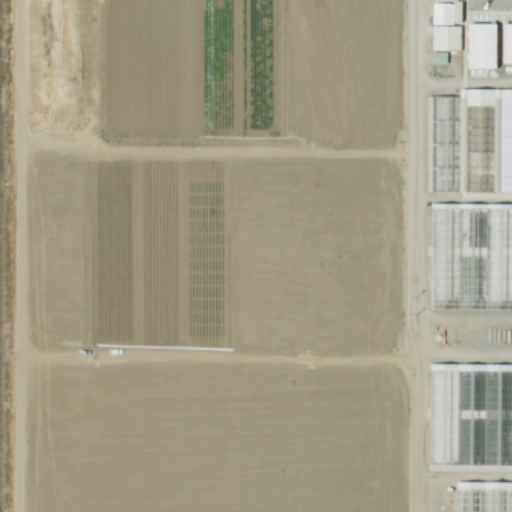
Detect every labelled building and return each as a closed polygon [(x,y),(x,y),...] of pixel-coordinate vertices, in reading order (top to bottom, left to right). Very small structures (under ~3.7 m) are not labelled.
[(432,24),(461,25),(461,3),(432,2),(432,24)] [(496,24),(468,24),(467,68),(495,69),(496,24)] [(511,63),(511,24),(503,24),(502,63),(511,63)] [(431,26),(432,51),(460,50),(459,26),(431,26)] [(432,64),(446,64),(446,52),(432,52),(432,64)] [(427,192),(511,192),(511,89),(458,89),(458,97),(427,97),(427,192)] [(511,203),(430,203),(430,308),(511,308),(511,203)] [(429,363),(511,363),(511,471),(429,470),(429,363)] [(454,511),(511,511),(511,482),(455,482),(454,511)]
